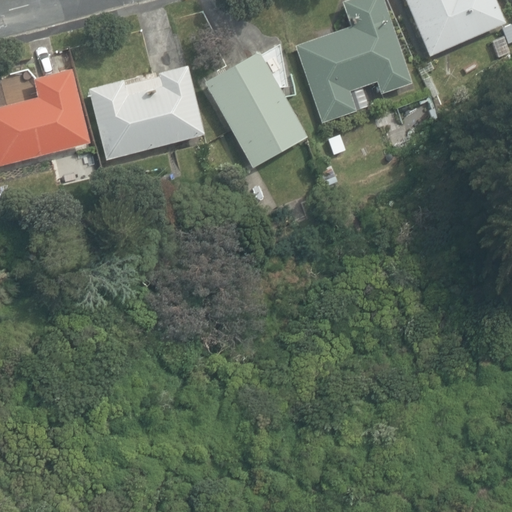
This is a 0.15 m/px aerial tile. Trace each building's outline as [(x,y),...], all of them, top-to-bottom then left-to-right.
[(295,44),(321,123),(356,111),(350,91),(376,82),(380,94),(411,83),(382,0),(345,0),(341,1),(349,25),(295,44)] [(405,0),(427,55),(503,24),(493,0),(405,0)] [(511,23),(502,28),(508,43),(511,41),(511,23)] [(498,57),(509,52),(502,37),(491,42),(498,57)] [(203,83),(252,169),(307,138),(278,88),(287,87),(278,45),(261,57),(258,52),(203,83)] [(88,89),(106,159),(202,134),(184,67),(156,74),(156,76),(122,85),(121,80),(88,89)] [(0,166),(88,144),(69,69),(29,79),(34,98),(0,106),(0,166)] [(341,135),(328,139),(333,153),(345,149),(341,135)]
